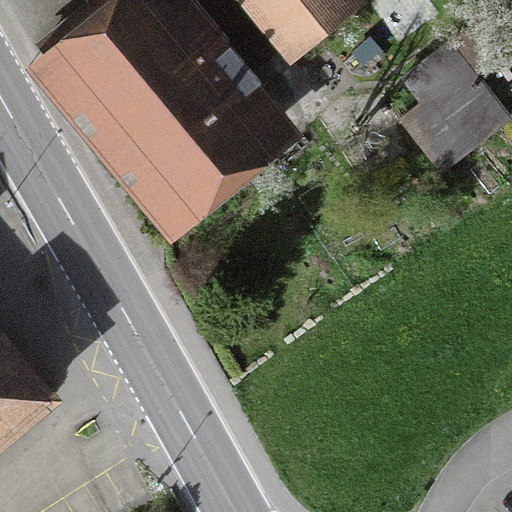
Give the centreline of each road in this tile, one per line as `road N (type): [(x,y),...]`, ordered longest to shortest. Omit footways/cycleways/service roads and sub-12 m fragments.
road 1 (primary): [(0,96),(235,511)]
road 2 (unknown): [(167,388),(10,511)]
